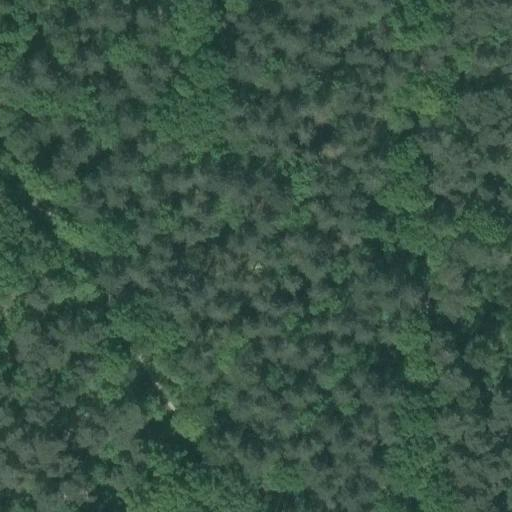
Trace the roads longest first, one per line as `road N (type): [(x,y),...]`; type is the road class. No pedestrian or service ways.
road 1 (track): [(387,511),(401,0)]
road 2 (track): [(253,511),(140,364),(22,178)]
